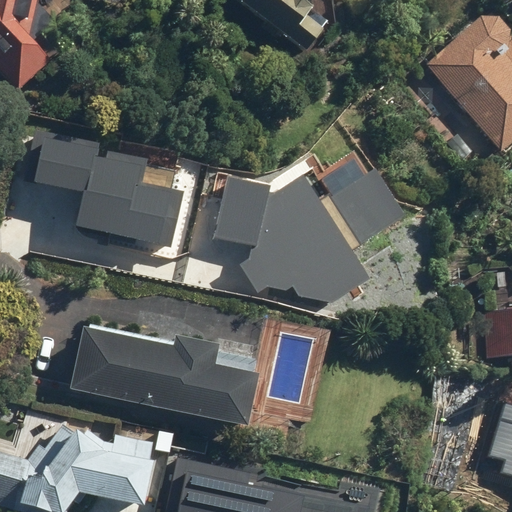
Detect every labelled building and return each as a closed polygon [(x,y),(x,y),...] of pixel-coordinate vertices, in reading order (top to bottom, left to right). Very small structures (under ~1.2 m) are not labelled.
[(23,42),(32,0),(0,0),(0,81),(12,96),(45,68),(22,42),(23,42)] [(226,0),(300,56),(308,45),(317,51),(334,27),(328,1),(326,0),(226,0)] [(487,16),(476,25),(470,25),(420,68),(496,154),(511,140),(511,39),(509,42),(487,16)] [(38,131),(28,175),(85,188),(76,228),(174,250),(187,193),(146,184),(152,156),(38,131)] [(230,174),(214,237),(242,244),(237,264),(259,296),(269,288),(331,305),(374,277),(357,251),(408,217),(372,162),(327,191),(312,169),(279,190),(270,192),(271,185),(230,174)] [(511,371),(511,311),(482,313),(485,362),(509,360),(510,372),(511,371)] [(62,394),(240,433),(252,381),(208,371),(212,351),(166,341),(164,351),(76,331),(62,394)] [(511,408),(498,404),(480,461),(497,466),(493,477),(511,483),(511,408)] [(111,437),(109,447),(102,445),(84,432),(78,440),(63,429),(62,431),(58,428),(39,452),(34,448),(22,462),(0,456),(0,509),(10,511),(65,511),(72,503),(75,499),(134,511),(135,511),(146,467),(145,467),(149,445),(111,437)] [(379,511),(383,497),(183,454),(170,511),(379,511)]
